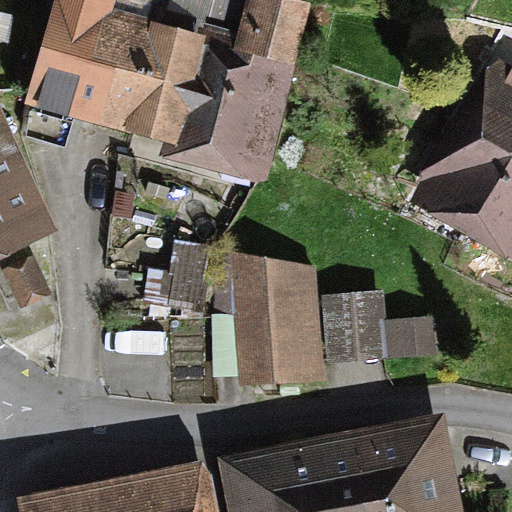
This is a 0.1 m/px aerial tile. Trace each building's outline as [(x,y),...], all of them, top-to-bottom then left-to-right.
[(81,107),(88,80),(94,59),(107,14),(110,0),(59,0),(47,45),(41,67),(34,90),(41,92),(30,135),(70,146),(81,107)] [(110,0),(107,14),(94,59),(88,80),(81,107),(103,114),(135,122),(159,28),(165,0),(110,0)] [(198,42),(208,0),(165,0),(159,28),(135,122),(174,133),(198,42)] [(272,158),(297,51),(295,51),(307,3),(282,0),(208,0),(198,42),(174,133),(272,158)] [(511,152),(511,83),(504,79),(474,131),(511,152)] [(0,234),(41,216),(5,140),(13,137),(0,109),(0,234)] [(455,163),(437,194),(511,237),(511,152),(474,131),(463,125),(444,157),(455,163)] [(321,377),(315,265),(221,251),(217,313),(236,312),(243,381),(321,377)] [(6,271),(21,304),(49,291),(33,258),(6,271)] [(331,358),(384,353),(381,322),(377,294),(326,298),(331,358)] [(419,319),(381,322),(384,353),(423,349),(419,319)] [(354,450),(353,450),(366,511),(442,511),(428,436),(354,450)] [(366,511),(353,450),(354,450),(353,441),(318,448),(315,450),(310,442),(309,440),(289,444),(220,457),(222,471),(242,467),(251,511),(366,511)] [(194,511),(189,482),(43,510),(43,511),(194,511)]
